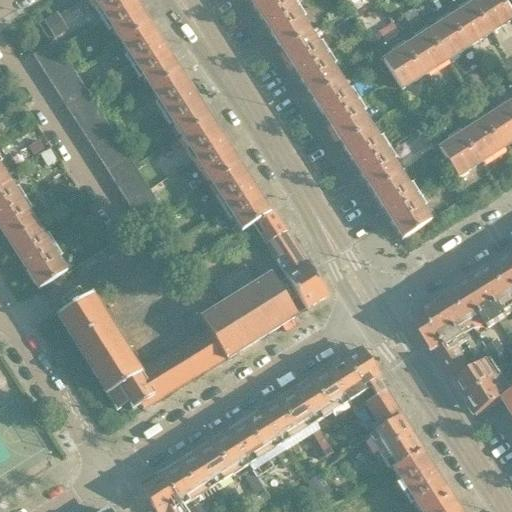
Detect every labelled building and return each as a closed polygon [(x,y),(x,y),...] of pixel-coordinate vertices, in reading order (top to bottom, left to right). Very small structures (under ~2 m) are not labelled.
[(91,0),(119,43),(147,24),(131,0),(91,0)] [(309,34),(287,0),(259,0),(250,6),(280,52),(309,34)] [(511,17),(501,0),(478,0),(472,4),(491,34),(511,20),(511,17)] [(472,4),(450,18),(469,48),(491,34),(472,4)] [(68,33),(57,15),(44,23),(55,41),(68,33)] [(450,18),(427,32),(447,62),(469,48),(450,18)] [(178,72),(147,24),(119,43),(149,90),(178,72)] [(427,32),(405,46),(424,76),(447,62),(427,32)] [(339,81),(309,34),(280,52),(310,99),(339,81)] [(32,58),(40,71),(63,57),(54,43),(32,58)] [(424,76),(405,46),(382,61),(401,91),(424,76)] [(63,57),(40,71),(49,83),(71,69),(63,57)] [(71,69),(49,83),(57,97),(79,82),(71,69)] [(178,72),(149,90),(180,137),(208,118),(178,72)] [(369,128),(339,81),(310,99),(340,147),(369,128)] [(79,82),(57,97),(65,109),(87,95),(79,82)] [(475,88),(466,93),(476,109),(485,103),(475,88)] [(87,95),(65,109),(73,123),(95,108),(87,95)] [(511,116),(505,106),(483,120),(502,150),(511,143),(511,116)] [(95,108),(73,123),(82,136),(104,122),(95,108)] [(239,167),(208,118),(180,137),(210,185),(239,167)] [(502,150),(483,120),(461,134),(480,164),(502,150)] [(104,122),(82,136),(90,149),(112,135),(104,122)] [(399,175),(369,128),(340,147),(370,194),(399,175)] [(457,179),(480,164),(461,134),(438,149),(457,179)] [(112,135),(90,149),(98,161),(120,147),(112,135)] [(120,147),(98,161),(106,174),(128,160),(120,147)] [(128,160),(106,174),(114,187),(136,172),(128,160)] [(239,167),(210,185),(240,233),(251,226),(252,225),(269,214),(239,167)] [(136,172),(114,187),(123,200),(145,186),(136,172)] [(399,175),(370,194),(401,241),(429,223),(399,175)] [(6,178),(0,181),(0,232),(8,244),(36,225),(6,178)] [(145,186),(123,200),(131,213),(153,199),(145,186)] [(153,199),(131,213),(139,225),(161,211),(153,199)] [(252,225),(251,226),(305,310),(324,299),(325,295),(312,275),(314,274),(308,264),(306,265),(272,212),(269,214),(252,225)] [(36,225),(8,244),(37,290),(66,272),(36,225)] [(222,258),(240,246),(248,241),(242,232),(216,248),(222,258)] [(492,267),(491,267),(511,300),(511,257),(511,255),(502,261),(499,260),(493,264),(492,267)] [(140,373),(130,357),(90,294),(55,316),(115,412),(126,405),(131,411),(153,397),(156,402),(224,360),(226,362),(296,318),(269,276),(255,285),(243,267),(213,285),(224,304),(199,319),(207,332),(140,373)] [(511,300),(491,267),(489,269),(486,268),(480,272),(479,275),(471,280),(498,323),(511,314),(511,300)] [(452,292),(450,293),(475,331),(485,324),(488,329),(498,323),(471,280),(462,286),(459,285),(453,289),(452,292)] [(475,331),(450,293),(449,294),(446,293),(440,297),(439,300),(430,306),(457,349),(468,342),(465,337),(475,331)] [(457,349),(430,306),(426,308),(423,308),(409,316),(446,374),(466,362),(457,349)] [(493,359),(504,351),(497,340),(485,347),(493,359)] [(331,369),(327,371),(347,404),(369,390),(375,399),(386,392),(362,354),(356,353),(355,354),(352,352),(348,355),(348,358),(338,364),(336,363),(331,366),(331,369)] [(466,362),(446,374),(453,384),(454,383),(472,372),(468,367),(466,362)] [(472,372),(454,383),(457,387),(456,390),(459,395),(462,395),(468,404),(467,407),(470,412),(473,412),(476,417),(502,400),(508,397),(508,396),(486,363),(472,372)] [(298,389),(294,392),(315,424),(347,404),(327,371),(322,374),(319,373),(314,376),(314,379),(305,385),(303,384),(298,387),(298,389)] [(315,424),(294,392),(288,395),(286,394),(281,397),(281,400),(272,406),(269,405),(264,408),(264,410),(260,413),(281,445),(285,453),(308,439),(318,432),(319,431),(315,424)] [(386,392),(375,399),(365,405),(370,414),(392,401),(386,392)] [(511,393),(508,396),(508,397),(502,400),(511,415),(511,393)] [(392,401),(370,414),(376,423),(397,409),(392,401)] [(397,409),(376,423),(381,431),(400,419),(400,418),(402,417),(397,409)] [(231,431),(227,434),(248,466),(281,445),(260,413),(255,416),(253,415),(248,418),(248,421),(239,427),(236,425),(231,428),(231,431)] [(422,452),(419,448),(418,446),(419,444),(416,439),(413,439),(411,435),(407,430),(409,427),(406,423),(403,423),(400,419),(381,431),(367,439),(384,466),(389,473),(391,472),(421,453),(422,452)] [(318,432),(308,439),(320,459),(331,452),(318,432)] [(198,452),(194,455),(214,487),(248,466),(227,434),(222,437),(220,436),(215,439),(215,442),(206,447),(203,446),(198,449),(198,452)] [(421,453),(391,472),(416,511),(428,511),(450,498),(421,453)] [(165,473),(161,475),(182,507),(214,487),(194,455),(189,458),(187,457),(182,460),(182,462),(173,468),(170,467),(165,470),(165,473)] [(251,471),(242,477),(255,498),(263,493),(264,493),(251,471)] [(320,474),(307,482),(316,495),(328,487),(320,474)] [(185,511),(182,507),(161,475),(156,479),(154,477),(145,483),(145,485),(143,487),(142,492),(155,511),(194,511),(192,507),(185,511)] [(255,498),(251,501),(255,508),(267,500),(263,493),(255,498)] [(458,511),(450,498),(428,511),(458,511)]
